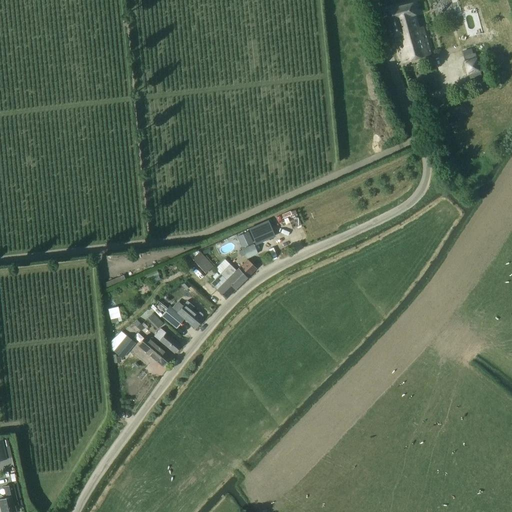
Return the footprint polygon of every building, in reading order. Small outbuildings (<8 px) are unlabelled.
[(412,4),(387,11),(394,36),(395,36),(402,62),(431,55),(424,26),(419,28),(412,4)] [(464,61),(468,76),(469,75),(470,79),(482,76),(481,72),(482,72),(478,57),(477,57),(476,53),(464,56),(465,61),(464,61)] [(249,229),(255,244),(274,236),(280,234),(274,220),(268,222),(267,220),(249,229)] [(241,246),(247,244),(244,236),(238,238),(241,246)] [(253,245),(243,249),(238,251),(241,257),(245,255),(247,259),(258,253),(253,245)] [(206,273),(213,266),(200,252),(192,258),(206,273)] [(230,264),(220,273),(236,287),(246,278),(256,268),(247,260),(238,269),(236,270),(230,264)] [(219,275),(214,279),(210,283),(217,290),(225,299),(236,287),(220,273),(219,275)] [(167,309),(161,316),(176,328),(184,318),(185,319),(195,328),(202,319),(201,318),(203,316),(203,314),(200,312),(198,312),(197,314),(192,310),(194,307),(187,301),(183,306),(177,312),(173,308),(170,306),(167,309)] [(110,323),(120,321),(117,306),(107,308),(110,323)] [(153,313),(147,319),(157,329),(163,323),(153,313)] [(153,336),(160,341),(174,353),(180,345),(166,333),(160,328),(153,336)] [(135,343),(126,335),(121,332),(110,342),(111,352),(114,351),(113,351),(122,359),(135,343)] [(145,336),(138,345),(163,366),(171,357),(145,336)] [(7,498),(0,499),(0,503),(2,511),(14,511),(15,511),(14,505),(17,504),(12,483),(4,485),(7,498)]
